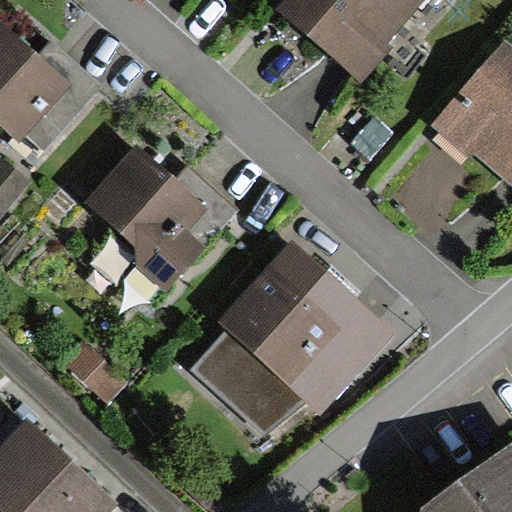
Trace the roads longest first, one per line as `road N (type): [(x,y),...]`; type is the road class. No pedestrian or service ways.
road 1 (residential): [(113,0),(471,335)]
road 2 (residential): [(471,335),(261,511)]
